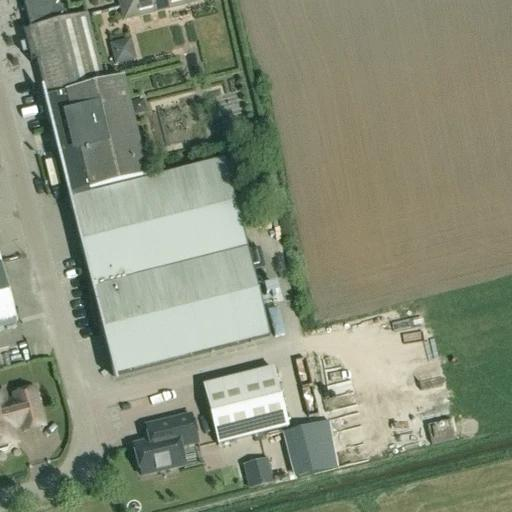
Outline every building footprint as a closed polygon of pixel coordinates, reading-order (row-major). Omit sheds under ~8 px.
[(268,340),(224,163),(255,155),(230,55),(122,80),(103,84),(86,16),(64,21),(64,17),(60,15),(62,11),(54,7),(58,0),(27,0),(24,6),(30,30),(28,30),(28,32),(23,33),(30,64),(36,63),(45,100),(42,101),(66,195),(84,267),(90,314),(96,313),(112,378),(268,340)] [(118,0),(124,21),(196,3),(195,0),(118,0)] [(0,328),(16,324),(0,264),(0,328)] [(33,295),(23,297),(26,315),(36,314),(33,295)] [(272,370),(202,388),(217,447),(288,430),(272,370)] [(42,429),(38,417),(32,391),(10,397),(11,402),(2,405),(0,398),(0,452),(4,451),(6,447),(15,445),(13,438),(28,434),(28,435),(41,432),(40,430),(42,429)] [(197,444),(191,417),(163,424),(147,428),(146,428),(146,429),(149,442),(149,444),(134,448),(141,477),(184,467),(179,448),(197,444)] [(325,424),(284,434),(295,479),(336,469),(325,424)] [(267,460),(242,466),(248,490),(273,484),(267,460)]
